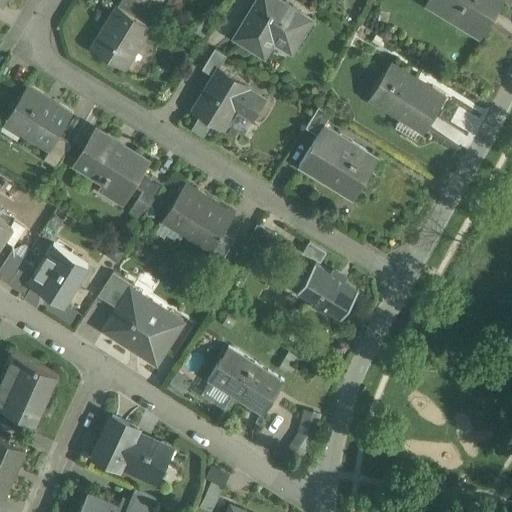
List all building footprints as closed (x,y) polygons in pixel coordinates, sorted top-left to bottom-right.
[(146,5),(137,0),(120,0),(117,5),(140,19),(140,18),(147,6),(146,5)] [(282,0),(256,0),(235,36),(265,54),(274,39),(292,50),(311,18),(282,0)] [(427,0),(427,2),(457,20),(461,13),(486,28),(503,0),(427,0)] [(140,19),(117,5),(92,47),(125,67),(151,25),(140,18),(140,19)] [(445,96),(391,62),(370,97),(425,130),(445,96)] [(250,86),(219,66),(193,108),(224,127),(236,109),(252,119),(265,97),(249,87),(250,86)] [(72,113),(28,85),(6,121),(21,130),(21,131),(50,149),(59,135),(72,113)] [(331,114),(318,106),(306,126),(318,134),(324,123),(325,124),(331,114)] [(325,124),(324,123),(318,134),(299,164),(354,198),(379,157),(325,124)] [(148,160),(97,128),(75,162),(105,180),(101,187),(123,201),(133,184),(142,189),(151,176),(142,170),(148,160)] [(71,143),(59,135),(50,149),(44,158),(56,166),(71,143)] [(142,189),(138,197),(150,204),(164,182),(152,175),(142,189)] [(235,213),(185,182),(164,217),(213,246),(214,247),(224,231),(235,213)] [(0,239),(11,223),(0,216),(0,239)] [(276,233),(257,223),(246,244),(265,254),(276,233)] [(235,238),(224,231),(214,247),(213,246),(209,253),(221,261),(235,238)] [(327,250),(310,240),(303,250),(320,260),(327,250)] [(86,262),(56,243),(32,282),(64,302),(74,286),(71,285),(86,262)] [(24,258),(11,250),(0,267),(0,275),(9,281),(24,258)] [(24,258),(9,281),(20,288),(35,265),(24,258)] [(358,288),(315,261),(298,289),(341,315),(358,288)] [(135,284),(113,270),(98,294),(119,307),(128,291),(129,292),(135,284)] [(146,297),(143,301),(129,292),(128,291),(119,307),(107,325),(142,348),(140,351),(157,362),(183,321),(146,297)] [(284,378),(234,347),(226,360),(221,357),(211,373),(236,388),(232,394),(263,413),(284,378)] [(54,371),(13,352),(0,381),(0,405),(37,422),(45,404),(40,402),(54,371)] [(302,405),(294,442),(308,445),(316,408),(302,405)] [(139,426),(113,413),(93,456),(119,467),(121,464),(159,481),(168,462),(165,461),(172,447),(137,432),(139,426)] [(26,446),(0,433),(0,493),(4,495),(26,446)] [(213,510),(225,474),(212,470),(199,505),(213,510)] [(157,498),(135,488),(129,501),(131,503),(142,508),(150,511),(157,498)] [(129,507),(89,489),(78,511),(139,511),(142,508),(131,503),(129,507)]
